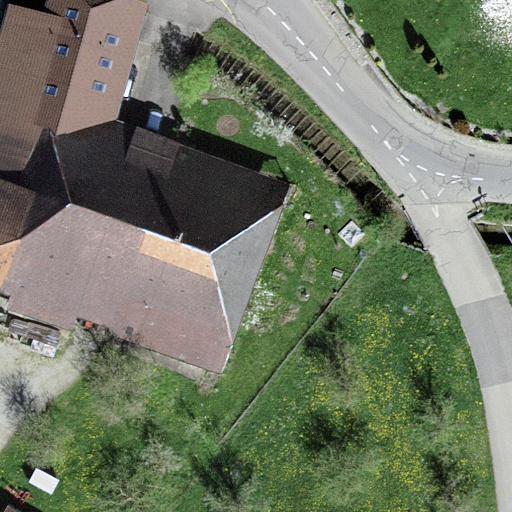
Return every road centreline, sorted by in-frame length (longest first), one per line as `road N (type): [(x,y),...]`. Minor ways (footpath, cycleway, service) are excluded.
road 1 (unclassified): [(511,472),(440,182)]
road 2 (residential): [(241,0),(440,182)]
